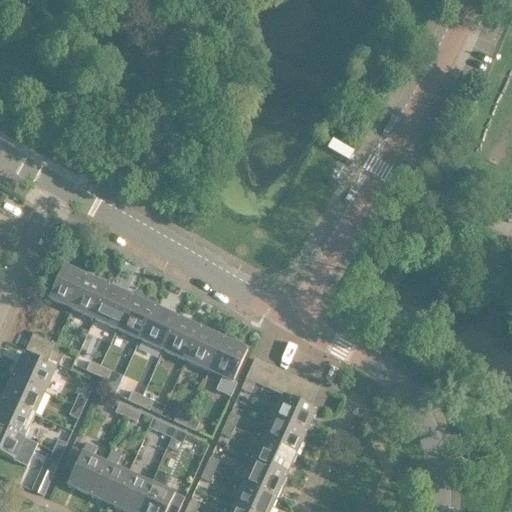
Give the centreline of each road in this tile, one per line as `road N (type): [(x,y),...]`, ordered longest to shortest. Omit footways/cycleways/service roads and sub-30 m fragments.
road 1 (residential): [(301,327),(374,168),(467,0)]
road 2 (residential): [(301,327),(49,183)]
road 3 (residential): [(442,511),(454,484),(427,418),(372,365),(301,327)]
